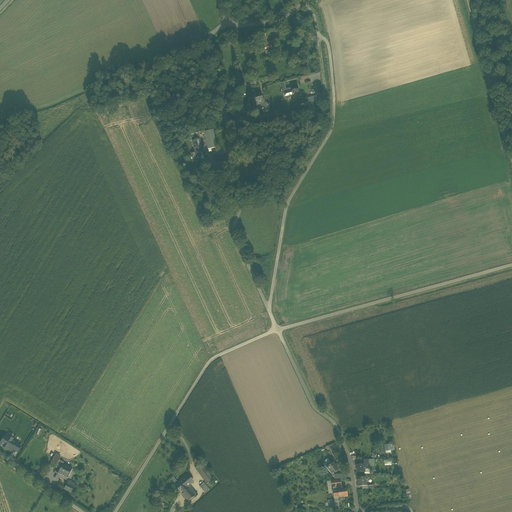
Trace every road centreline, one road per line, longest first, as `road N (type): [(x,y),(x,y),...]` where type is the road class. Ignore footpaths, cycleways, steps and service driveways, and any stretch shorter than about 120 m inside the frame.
road 1 (unclassified): [(300,1),(327,42),(334,102),(331,128),(287,201),(268,309)]
road 2 (unclassified): [(231,22),(208,35),(242,200),(232,231),(268,309)]
road 3 (unclassified): [(277,329),(210,359),(116,511)]
road 4 (unclassified): [(511,265),(277,329)]
road 5 (unclassified): [(277,329),(315,409),(335,424),(356,511)]
road 6 (track): [(467,0),(511,159)]
